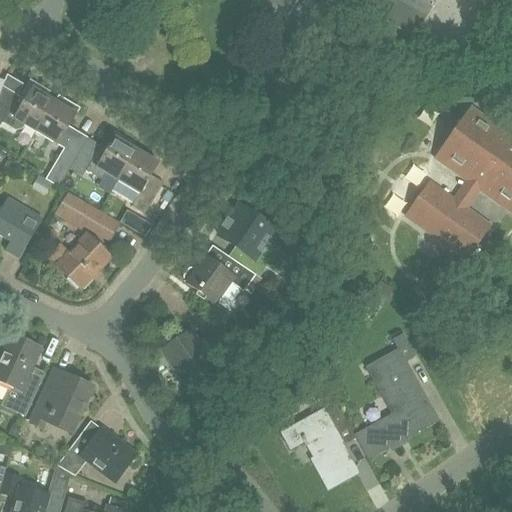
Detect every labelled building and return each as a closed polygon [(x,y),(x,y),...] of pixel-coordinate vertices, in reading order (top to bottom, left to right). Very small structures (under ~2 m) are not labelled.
[(341,11),(333,7),(336,0),(349,0),(414,39),(437,0),(257,0),(255,3),(274,14),(263,32),(311,61),(341,11)] [(484,58),(472,58),(472,80),(484,80),(484,58)] [(54,102),(47,97),(49,93),(30,81),(22,95),(27,98),(20,110),(13,106),(14,104),(0,95),(0,128),(3,124),(15,131),(22,129),(24,126),(35,133),(54,102)] [(64,134),(76,115),(54,102),(35,133),(64,150),(45,180),(58,188),(69,170),(84,145),(64,134)] [(511,137),(472,109),(435,160),(468,184),(454,203),(430,185),(407,217),(467,260),(490,228),(466,211),(479,192),(511,214),(511,137)] [(105,175),(118,182),(136,151),(132,149),(135,145),(113,132),(103,150),(106,152),(103,157),(97,153),(86,171),(101,181),(105,175)] [(84,145),(69,170),(82,178),(86,171),(97,153),(84,145)] [(136,151),(118,182),(139,195),(132,207),(145,215),(159,191),(147,183),(158,164),(136,151)] [(118,224),(68,194),(58,211),(108,241),(118,224)] [(0,237),(10,243),(5,252),(19,260),(42,220),(7,199),(0,211),(0,237)] [(228,258),(243,268),(255,276),(259,279),(266,269),(271,273),(274,269),(281,259),(281,258),(283,254),(271,246),(267,243),(275,232),(238,208),(229,221),(226,219),(226,220),(229,222),(224,229),(221,227),(220,228),(223,230),(218,237),(235,248),(228,258)] [(269,222),(276,227),(281,219),(274,215),(269,222)] [(141,220),(134,232),(145,239),(152,226),(141,220)] [(61,245),(49,258),(57,267),(80,289),(109,259),(106,256),(109,252),(101,244),(98,248),(90,241),(86,237),(70,254),(61,245)] [(255,276),(243,268),(228,258),(224,256),(216,267),(204,258),(195,270),(193,269),(189,270),(186,273),(183,278),(183,282),(215,306),(231,284),(243,293),(245,291),(255,276)] [(255,276),(245,291),(251,295),(261,281),(259,279),(255,276)] [(370,301),(379,307),(389,292),(380,286),(370,301)] [(411,294),(407,300),(421,309),(430,295),(416,286),(411,294)] [(187,336),(162,353),(185,388),(214,369),(213,368),(231,356),(217,335),(196,349),(187,336)] [(393,416),(354,437),(367,460),(437,421),(405,363),(415,358),(403,335),(392,341),(398,352),(367,369),(393,416)] [(9,338),(0,358),(0,380),(10,385),(0,407),(25,418),(40,385),(27,378),(39,352),(9,338)] [(54,372),(44,395),(31,424),(44,430),(48,420),(72,431),(91,389),(54,372)] [(345,421),(330,394),(316,402),(322,412),(281,434),(290,450),(303,443),(305,447),(307,447),(314,460),(311,461),(328,491),(357,475),(341,446),(343,445),(333,428),(345,421)] [(115,483),(135,456),(91,423),(57,467),(71,475),(73,477),(86,461),(115,483)] [(22,427),(14,424),(13,424),(9,436),(14,438),(17,439),(22,427)] [(0,456),(4,457),(9,458),(12,447),(12,446),(1,443),(0,446),(0,456)] [(60,511),(71,475),(57,467),(56,466),(46,498),(19,490),(23,477),(5,472),(0,489),(0,495),(16,500),(12,511),(43,511),(44,510),(51,511),(60,511)] [(69,499),(64,511),(125,511),(110,507),(107,506),(105,511),(86,511),(89,505),(69,499)] [(112,500),(110,507),(125,511),(128,504),(112,500)]
